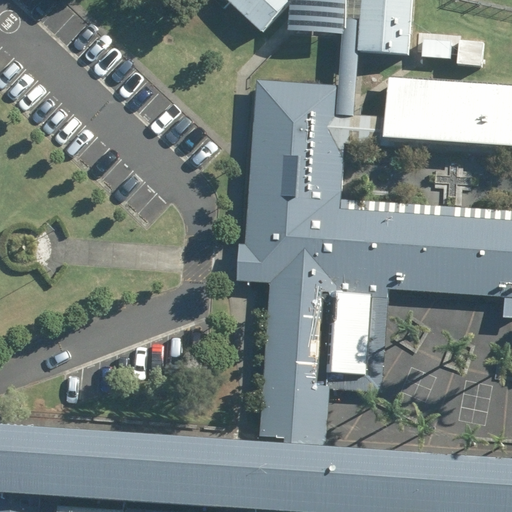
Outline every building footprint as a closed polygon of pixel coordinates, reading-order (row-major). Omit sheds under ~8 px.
[(208,0),(257,44),(296,0),(208,0)] [(414,71),(416,0),(346,0),(343,69),(414,71)] [(335,288),(511,298),(511,219),(343,212),(354,87),(252,78),(232,282),(255,284),(252,441),(328,444),(335,288)] [(511,90),(387,83),(383,149),(511,156),(511,90)] [(252,441),(0,427),(0,511),(511,511),(511,453),(328,444),(252,441)]
